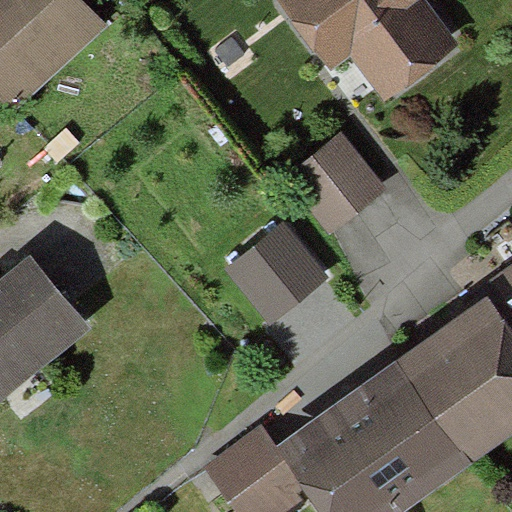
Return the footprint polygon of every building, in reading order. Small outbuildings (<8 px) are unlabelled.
[(78,0),(0,0),(0,104),(9,115),(107,33),(78,0)] [(286,0),(331,65),(352,51),(383,96),(459,44),(428,0),(286,0)] [(339,128),(285,172),(329,226),(384,181),(339,128)] [(283,216),(227,259),(270,314),(326,270),(283,216)] [(0,406),(89,333),(31,262),(0,287),(0,406)] [(280,511),(315,487),(332,511),(380,511),(511,420),(511,264),(481,286),(487,294),(468,307),(301,427),(283,440),(269,420),(213,461),(250,511),(280,511)]
